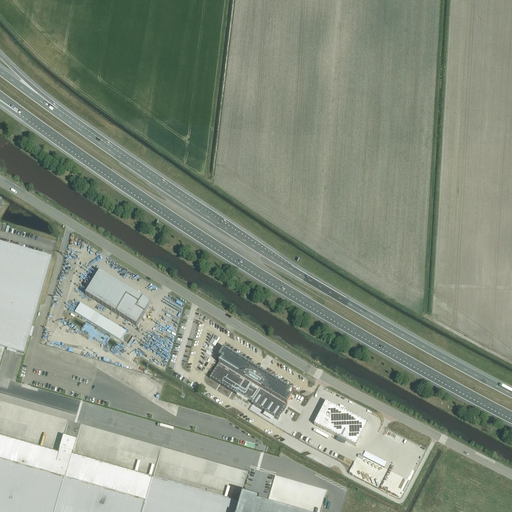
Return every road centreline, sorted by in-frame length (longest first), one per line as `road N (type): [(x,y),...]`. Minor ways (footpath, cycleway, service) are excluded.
road 1 (unclassified): [(0,181),(306,368),(511,475)]
road 2 (motorway): [(44,131),(319,309),(511,416)]
road 3 (motorway): [(511,391),(291,269),(56,112)]
road 4 (unknown): [(69,409),(243,464)]
road 5 (unknown): [(315,373),(278,424),(200,379)]
road 6 (unknown): [(7,395),(18,379),(54,364),(68,367),(81,382),(69,409)]
